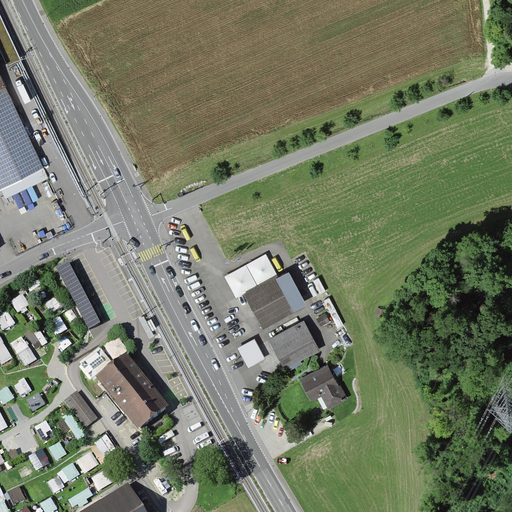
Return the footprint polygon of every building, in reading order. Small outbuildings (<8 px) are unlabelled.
[(0,50),(8,66),(21,59),(7,30),(0,13),(0,50)] [(0,72),(0,191),(4,199),(48,179),(0,72)] [(235,298),(243,294),(279,276),(266,251),(222,273),(235,298)] [(69,265),(57,271),(90,332),(102,326),(69,265)] [(279,276),(243,294),(262,330),(300,310),(282,275),(279,276)] [(325,311),(316,317),(321,325),(330,320),(325,311)] [(305,321),(270,341),(285,370),(320,352),(305,321)] [(168,410),(126,358),(96,382),(138,435),(168,410)] [(329,364),(301,380),(313,401),(322,397),(330,411),(349,400),(329,364)] [(98,420),(78,394),(66,403),(86,429),(98,420)] [(143,511),(128,487),(85,511),(143,511)]
